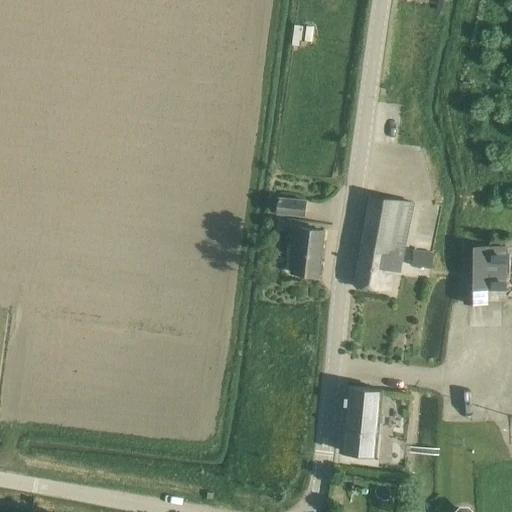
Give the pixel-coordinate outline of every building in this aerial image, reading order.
[(444,9),(446,0),(436,0),(435,7),(444,9)] [(306,26),(305,34),(306,34),(305,36),(311,37),(311,34),(312,34),(313,26),(306,26)] [(414,203),(389,199),(369,195),(354,285),(386,290),(389,270),(399,272),(414,203)] [(278,197),(276,213),(305,216),(307,201),(278,197)] [(293,272),(298,273),(318,275),(323,230),(299,227),(293,272)] [(464,302),(471,303),(485,303),(486,246),(465,246),(464,302)] [(413,250),(411,266),(432,268),(433,252),(413,250)] [(345,386),(339,450),(374,454),(380,389),(345,386)]
